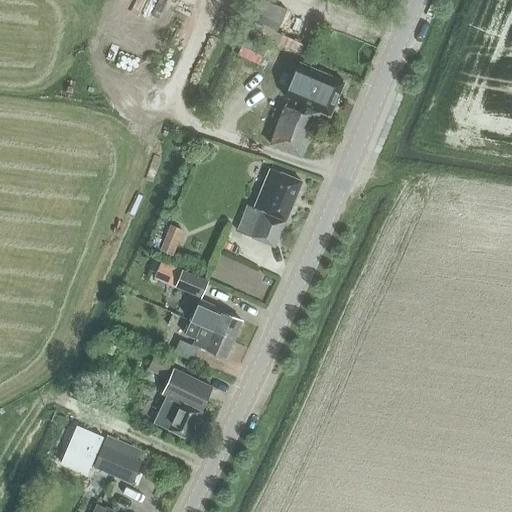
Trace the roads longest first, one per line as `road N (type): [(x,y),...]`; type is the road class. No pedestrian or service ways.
road 1 (secondary): [(189,511),(416,0)]
road 2 (track): [(210,469),(55,398)]
